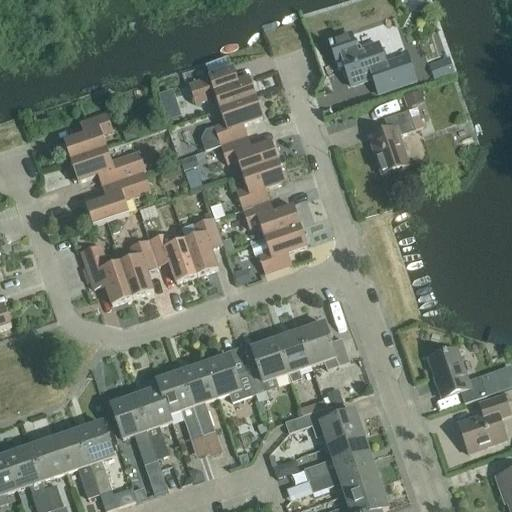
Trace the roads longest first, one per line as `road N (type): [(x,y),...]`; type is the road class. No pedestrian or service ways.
road 1 (unclassified): [(345,265),(139,336),(78,328),(9,156)]
road 2 (residential): [(432,511),(345,265)]
road 3 (unclassified): [(345,265),(347,241),(284,60)]
